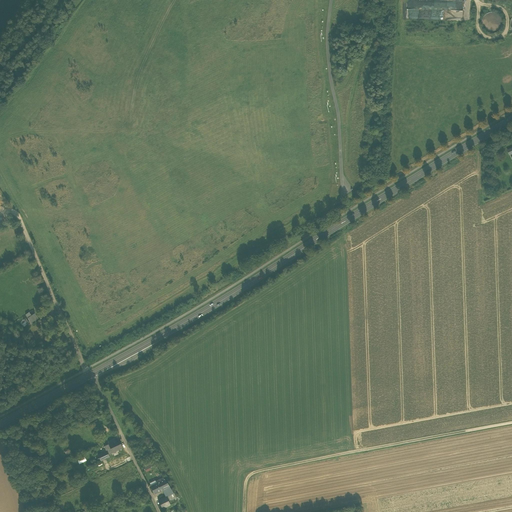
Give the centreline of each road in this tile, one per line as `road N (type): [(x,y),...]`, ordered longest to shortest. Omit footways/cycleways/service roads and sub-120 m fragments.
road 1 (primary): [(91,373),(511,119)]
road 2 (track): [(244,511),(244,479),(252,472),(511,422)]
road 3 (track): [(91,373),(13,207)]
road 4 (unclassified): [(91,373),(158,511)]
